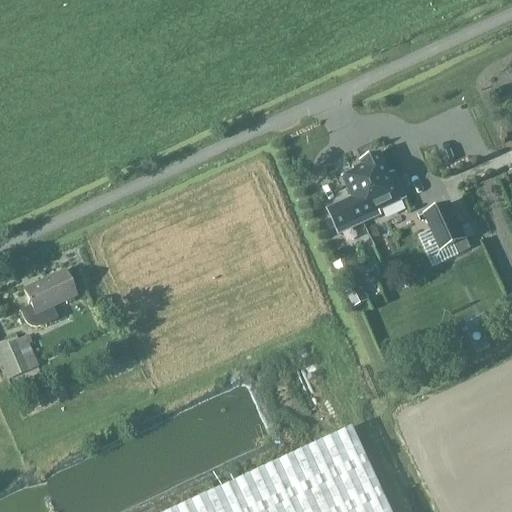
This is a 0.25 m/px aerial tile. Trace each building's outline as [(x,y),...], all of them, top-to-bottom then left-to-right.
[(352,199),(327,211),(338,235),(380,216),(378,212),(405,200),(393,173),(389,175),(379,154),(360,162),(362,166),(353,170),(354,173),(342,178),(352,199)] [(504,193),(511,192),(511,175),(503,176),(504,193)] [(438,209),(423,216),(440,252),(466,240),(452,211),(441,216),(438,209)] [(22,290),(30,307),(18,313),(19,314),(23,322),(26,326),(30,329),(35,330),(39,329),(57,321),(51,308),(74,298),(63,272),(22,290)] [(0,346),(0,364),(6,380),(38,367),(24,336),(0,346)] [(367,511),(332,436),(169,511),(367,511)]
